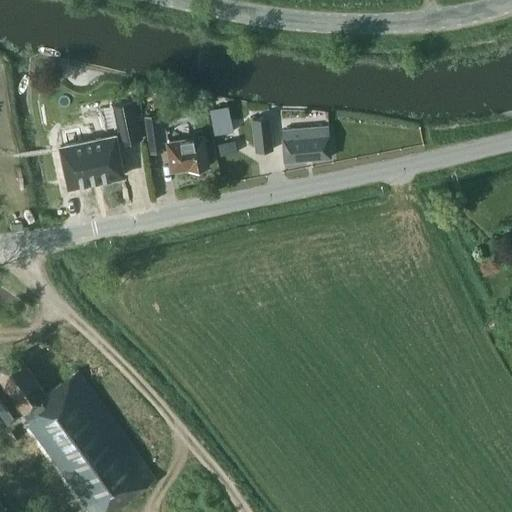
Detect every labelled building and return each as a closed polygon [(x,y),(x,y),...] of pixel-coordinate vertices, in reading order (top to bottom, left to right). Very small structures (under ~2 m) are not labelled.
[(119,131),(122,144),(124,143),(144,139),(136,99),(113,104),(119,131)] [(234,130),(229,106),(213,109),(218,134),(234,130)] [(159,114),(145,116),(150,154),(164,152),(159,114)] [(252,119),(257,151),(273,149),(268,117),(252,119)] [(331,157),(329,126),(282,130),(285,161),(331,157)] [(60,146),(68,186),(124,175),(116,135),(60,146)] [(208,165),(203,135),(168,142),(173,169),(190,166),(190,168),(208,165)] [(219,155),(237,152),(235,140),(217,144),(219,155)] [(46,393),(19,355),(0,368),(0,410),(9,423),(24,411),(30,419),(24,423),(87,511),(110,511),(157,478),(79,370),(46,393)]
